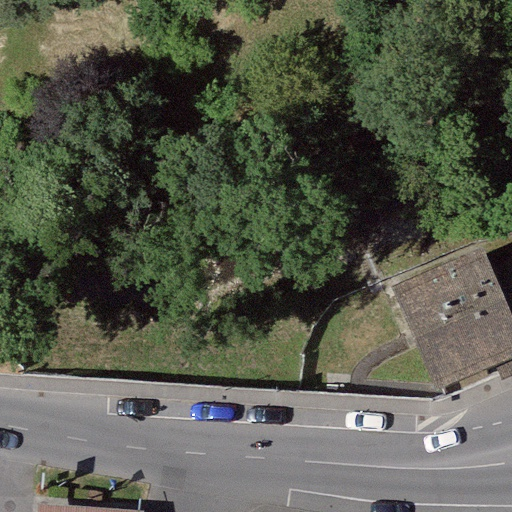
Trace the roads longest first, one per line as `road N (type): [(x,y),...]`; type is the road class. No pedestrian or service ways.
road 1 (track): [(511,95),(258,157),(147,165),(0,151)]
road 2 (secondary): [(506,460),(465,468),(295,460),(0,425)]
